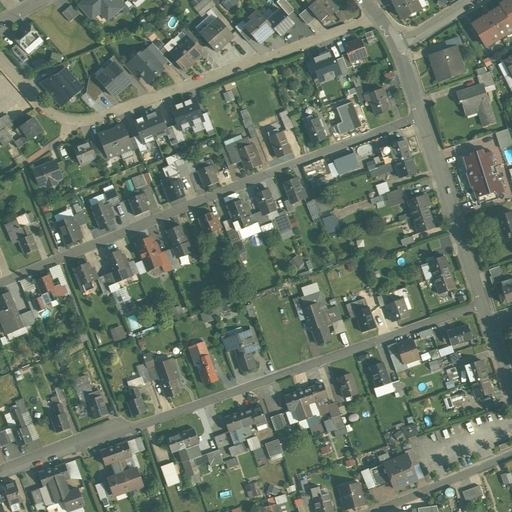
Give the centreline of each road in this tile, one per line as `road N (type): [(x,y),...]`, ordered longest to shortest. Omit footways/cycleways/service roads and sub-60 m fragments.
road 1 (residential): [(0,474),(480,306)]
road 2 (residential): [(421,119),(0,286)]
road 3 (residential): [(376,19),(90,123),(49,117),(0,63)]
road 4 (residential): [(421,119),(480,306)]
road 5 (residential): [(511,454),(376,511)]
